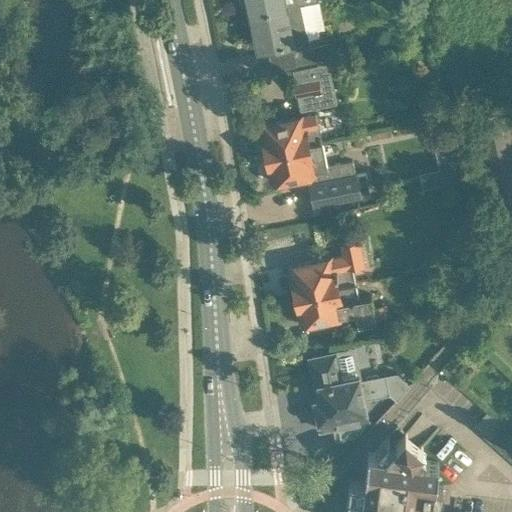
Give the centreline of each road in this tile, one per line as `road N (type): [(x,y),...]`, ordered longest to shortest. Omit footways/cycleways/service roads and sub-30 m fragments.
road 1 (tertiary): [(214,367),(209,257),(167,0)]
road 2 (residential): [(300,511),(511,275)]
road 3 (tertiary): [(244,511),(239,442),(214,367)]
road 4 (tertiary): [(214,367),(213,511)]
